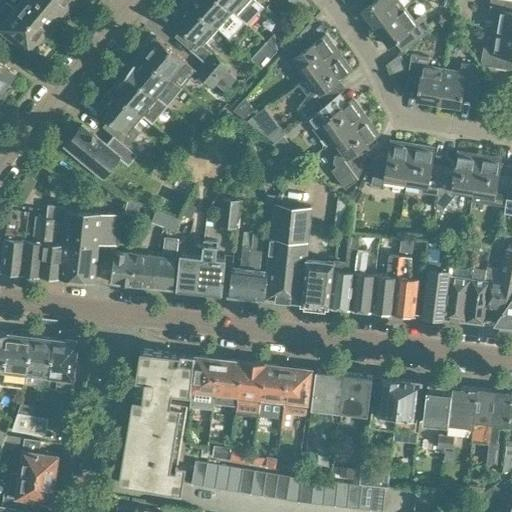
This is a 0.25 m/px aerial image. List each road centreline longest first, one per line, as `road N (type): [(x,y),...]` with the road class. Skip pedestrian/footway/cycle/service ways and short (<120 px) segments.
road 1 (tertiary): [(511,361),(123,312)]
road 2 (residential): [(511,136),(402,116),(374,62),(326,0)]
road 3 (residential): [(0,173),(19,137),(129,0)]
road 4 (residential): [(94,511),(123,312)]
road 5 (tertiary): [(123,312),(0,297)]
